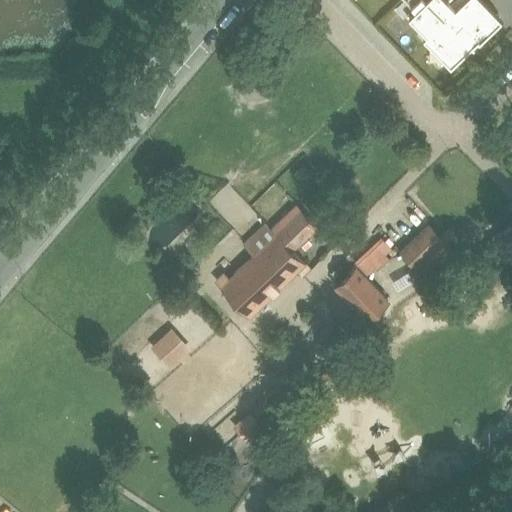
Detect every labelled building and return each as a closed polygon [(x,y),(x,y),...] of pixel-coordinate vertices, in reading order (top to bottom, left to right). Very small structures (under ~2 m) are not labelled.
[(406,0),(415,9),(408,15),(426,34),(423,36),(432,46),(450,65),(453,62),(472,44),(478,39),(479,40),(480,40),(502,18),(483,0),(406,0)] [(242,265),(240,263),(239,265),(240,266),(235,271),(234,270),(228,275),(223,270),(219,275),(221,277),(217,281),(249,315),(297,270),(302,276),(311,268),(305,262),(304,263),(292,250),(317,226),(296,205),(271,229),(275,234),(242,265)] [(454,250),(431,225),(427,221),(399,247),(425,276),(454,250)] [(355,266),(335,284),(368,319),(387,300),(355,266)] [(325,337),(317,345),(324,354),(332,347),(337,329),(333,321),(321,326),(325,337)] [(323,389),(343,372),(334,362),(314,378),(323,389)] [(251,413),(234,426),(244,439),(261,426),(251,413)] [(469,467),(478,478),(490,468),(481,457),(469,467)]
